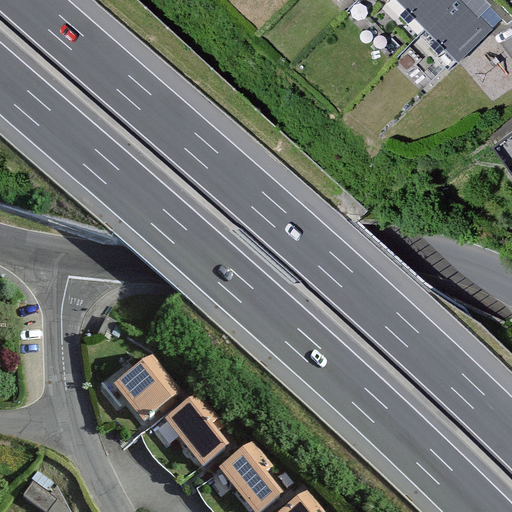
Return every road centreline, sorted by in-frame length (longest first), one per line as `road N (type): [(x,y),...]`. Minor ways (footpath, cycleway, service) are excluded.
road 1 (motorway): [(511,433),(30,0)]
road 2 (motorway): [(0,79),(480,511)]
road 3 (tertiary): [(511,282),(397,252),(145,263),(70,257)]
road 4 (residential): [(70,257),(62,359),(73,424)]
